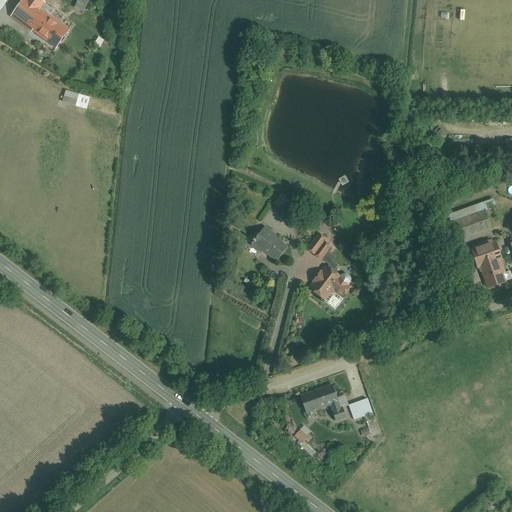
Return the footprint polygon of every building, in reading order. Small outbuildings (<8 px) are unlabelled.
[(29,0),(15,20),(63,56),(77,37),(49,16),(53,11),(40,2),(37,6),(29,0)] [(298,209),(280,199),(274,209),(292,219),(298,209)] [(488,226),(481,208),(448,220),(455,239),(488,226)] [(285,245),(258,224),(247,237),(274,258),(285,245)] [(491,242),(471,249),(483,286),(504,279),(497,258),(507,255),(509,261),(511,260),(511,241),(507,243),(493,247),(491,242)] [(357,284),(324,257),(329,251),(318,243),(308,255),(319,263),(310,275),(317,280),(308,292),(319,300),(327,290),(342,303),(357,284)] [(343,406),(340,397),(334,400),(328,385),(294,398),(300,416),(324,408),(329,419),(340,415),(337,408),(343,406)] [(367,402),(346,408),(350,423),(371,417),(367,402)] [(328,420),(331,428),(344,423),(342,416),(328,420)] [(307,435),(301,430),(298,433),(304,438),(307,435)] [(304,440),(297,434),(291,440),(298,446),(304,440)] [(299,450),(309,459),(315,453),(304,444),(299,450)]
